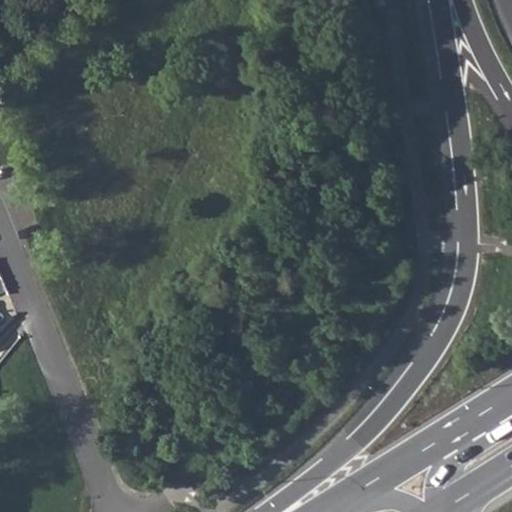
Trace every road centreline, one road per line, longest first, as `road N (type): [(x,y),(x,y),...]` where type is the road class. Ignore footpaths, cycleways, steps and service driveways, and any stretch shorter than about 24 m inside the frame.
road 1 (motorway): [(441,0),(466,192),(459,301),(402,395),(352,447),(266,511)]
road 2 (residential): [(0,228),(113,511)]
road 3 (primary): [(450,433),(345,497)]
